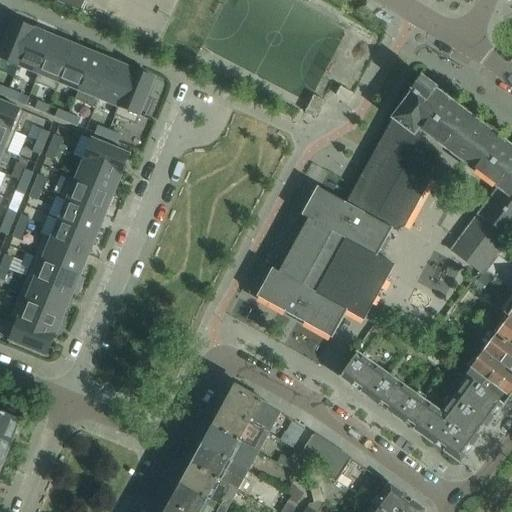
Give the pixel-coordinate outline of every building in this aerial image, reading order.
[(84,1),(82,0),(49,0),(70,9),(79,13),(84,1)] [(0,59),(19,67),(34,31),(13,22),(0,54),(0,59)] [(39,76),(54,39),(34,31),(19,67),(38,75),(39,76)] [(59,84),(74,47),(54,39),(39,76),(38,75),(34,84),(35,85),(55,93),(56,93),(60,84),(59,84)] [(79,92),(94,55),(74,47),(59,84),(60,84),(75,90),(79,92)] [(99,100),(114,63),(94,55),(79,92),(98,100),(99,100)] [(119,109),(134,72),(114,63),(99,100),(118,108),(119,109)] [(146,115),(152,101),(147,99),(155,80),(134,72),(119,109),(118,108),(115,117),(114,117),(115,117),(136,126),(141,113),(143,113),(146,115)] [(404,229),(437,169),(435,160),(415,149),(420,139),(415,136),(419,131),(498,190),(478,216),(479,217),(459,244),(458,243),(451,252),(482,276),(484,273),(497,256),(510,239),(511,236),(511,147),(446,98),(453,88),(442,80),(436,88),(422,78),(412,91),(410,89),(407,92),(411,95),(392,120),(393,121),(347,205),(318,189),(302,217),(309,220),(279,274),(273,270),(257,298),(332,340),(347,313),(364,322),(395,266),(378,257),(393,230),(395,232),(404,229)] [(0,96),(6,99),(9,91),(0,87),(0,96)] [(349,103),(354,95),(340,88),(340,89),(336,96),(349,103)] [(17,103),(20,96),(9,91),(6,99),(17,103)] [(305,114),(316,119),(324,102),(323,102),(314,97),(312,100),(305,114)] [(0,127),(16,134),(24,113),(0,102),(0,127)] [(46,115),(49,107),(38,103),(35,110),(46,115)] [(66,123),(69,116),(58,111),(55,119),(66,123)] [(77,128),(80,120),(69,116),(66,123),(77,128)] [(8,153),(16,134),(0,127),(0,150),(3,152),(7,154),(8,153)] [(106,140),(109,132),(98,128),(95,135),(106,140)] [(45,145),(49,134),(42,131),(37,142),(45,145)] [(117,144),(120,137),(109,132),(106,140),(117,144)] [(58,151),(62,140),(55,137),(50,148),(58,151)] [(121,177),(129,156),(92,141),(84,161),(121,177)] [(40,157),(45,145),(37,142),(33,154),(40,157)] [(53,162),(58,151),(50,148),(46,159),(53,162)] [(113,197),(121,177),(84,161),(76,181),(113,197)] [(28,185),(33,174),(25,171),(21,182),(28,185)] [(41,191),(46,180),(39,176),(34,188),(41,191)] [(104,217),(113,197),(76,181),(67,177),(67,178),(59,198),(58,199),(67,202),(104,217)] [(24,197),(28,185),(21,182),(16,193),(24,197)] [(37,202),(41,191),(34,188),(29,199),(37,202)] [(67,202),(59,221),(96,237),(104,217),(67,202)] [(12,225),(17,214),(9,211),(5,222),(12,225)] [(25,231),(30,219),(22,216),(18,228),(25,231)] [(88,257),(96,237),(59,221),(51,241),(88,257)] [(8,237),(12,225),(5,222),(0,234),(8,237)] [(20,242),(25,231),(18,228),(13,239),(20,242)] [(51,241),(42,237),(42,238),(36,254),(34,258),(80,277),(88,257),(51,241)] [(503,260),(511,247),(511,240),(510,239),(497,256),(503,260)] [(9,271),(13,260),(6,256),(1,268),(9,271)] [(80,277),(34,258),(26,278),(72,297),(79,278),(80,277)] [(0,280),(4,282),(9,271),(1,268),(0,270),(0,280)] [(438,289),(452,298),(465,278),(451,269),(438,289)] [(478,296),(492,278),(484,273),(482,276),(483,276),(472,291),(478,296)] [(63,317),(72,297),(26,278),(18,298),(63,317)] [(55,336),(63,317),(18,298),(12,311),(9,318),(18,322),(18,321),(55,336)] [(386,315),(381,322),(385,326),(391,319),(386,315)] [(391,319),(385,326),(391,330),(396,323),(391,319)] [(511,320),(510,320),(497,337),(511,347),(511,320)] [(47,357),(55,336),(18,321),(18,322),(10,342),(35,352),(47,357)] [(396,323),(391,330),(396,334),(401,326),(396,323)] [(406,330),(401,326),(396,334),(401,337),(406,330)] [(406,330),(401,337),(406,341),(411,334),(406,330)] [(416,337),(411,334),(406,341),(410,344),(416,337)] [(416,337),(410,344),(415,348),(420,341),(416,337)] [(511,347),(497,337),(485,354),(511,374),(511,347)] [(420,341),(415,348),(420,352),(425,344),(420,341)] [(430,348),(425,344),(420,352),(425,355),(430,348)] [(430,348),(425,355),(430,359),(435,352),(430,348)] [(435,352),(430,359),(434,362),(440,355),(435,352)] [(390,377),(358,354),(340,379),(373,402),(390,377)] [(511,396),(511,374),(485,354),(468,377),(471,379),(506,405),(511,396)] [(439,366),(444,359),(441,356),(440,355),(434,362),(439,366)] [(390,377),(373,402),(399,421),(417,396),(390,377)] [(506,405),(471,379),(455,400),(489,426),(506,405)] [(282,415),(276,411),(236,390),(215,429),(253,451),(259,454),(282,415)] [(443,415),(417,396),(399,421),(426,440),(442,420),(445,416),(443,415)] [(489,426),(455,400),(443,415),(445,416),(442,420),(475,445),(489,426)] [(20,421),(0,413),(0,439),(11,444),(20,421)] [(475,445),(442,420),(426,440),(461,464),(475,445)] [(285,434),(292,438),(290,440),(288,445),(295,449),(302,437),(306,431),(292,421),(285,434)] [(259,454),(253,451),(215,429),(194,467),(233,489),(238,492),(259,454)] [(308,464),(323,442),(314,436),(299,458),(304,461),(308,464)] [(11,444),(0,439),(0,465),(2,466),(11,444)] [(318,470),(332,448),(323,442),(308,464),(316,469),(318,470)] [(327,476),(342,454),(332,448),(318,470),(327,476)] [(337,482),(351,461),(342,454),(327,476),(337,482)] [(295,468),(294,462),(282,455),(277,464),(292,473),(295,468)] [(324,502),(316,469),(308,464),(304,461),(315,504),(324,502)] [(238,492),(233,489),(194,467),(172,506),(183,511),(227,511),(238,492)] [(425,511),(390,485),(374,507),(380,511),(425,511)] [(291,486),(287,494),(294,498),(300,502),(302,498),(302,494),(301,492),(291,486)] [(292,497),(287,505),(294,510),(300,502),(294,498),(292,497)]
